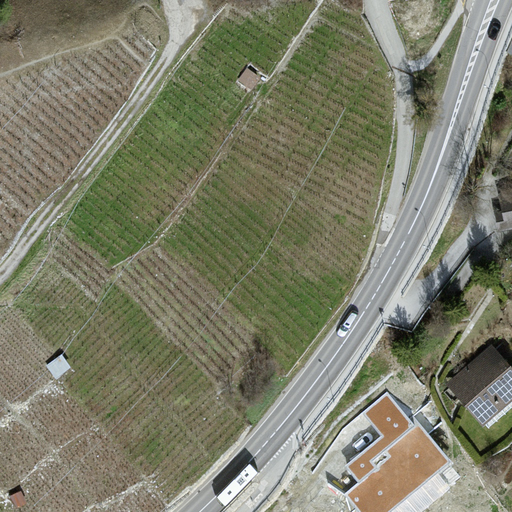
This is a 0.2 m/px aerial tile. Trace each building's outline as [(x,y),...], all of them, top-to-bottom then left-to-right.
[(259,77),(248,69),(240,80),(251,88),(259,77)] [(511,192),(499,194),(502,222),(511,220),(511,192)] [(511,381),(491,355),(448,388),(480,429),(511,404),(511,381)] [(68,367),(60,357),(49,366),(57,375),(68,367)] [(412,425),(385,394),(362,413),(381,435),(343,466),(357,482),(344,494),(359,511),(389,511),(449,461),(416,422),(412,425)] [(25,503),(20,493),(12,496),(17,507),(25,503)]
